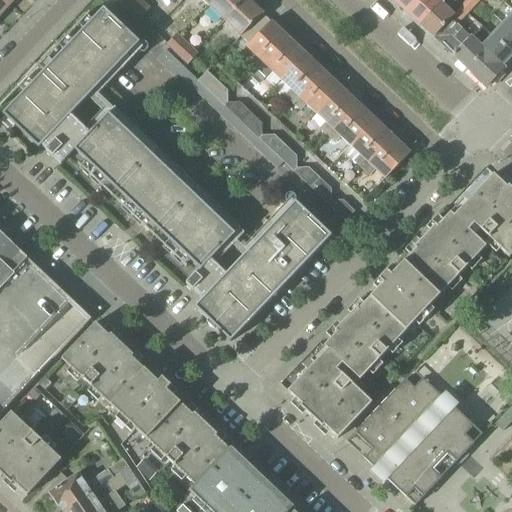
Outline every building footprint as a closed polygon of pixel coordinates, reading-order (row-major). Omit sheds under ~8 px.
[(4,0),(0,0),(0,16),(11,5),(4,0)] [(137,0),(125,0),(122,3),(139,20),(148,10),(137,0)] [(214,0),(208,7),(223,21),(243,0),(214,0)] [(243,0),(223,21),(240,37),(261,15),(262,15),(246,0),(243,0)] [(396,0),(394,2),(407,14),(420,0),(396,0)] [(420,0),(407,14),(419,25),(442,0),(420,0)] [(432,37),(449,19),(452,16),(447,11),(456,0),(442,0),(419,25),(432,37)] [(477,0),(466,0),(460,7),(467,14),(479,1),(477,0)] [(467,14),(460,7),(452,16),(449,19),(456,26),(467,14)] [(2,116),(38,150),(139,44),(103,10),(2,116)] [(511,14),(503,24),(511,32),(511,14)] [(240,37),(248,46),(270,23),(261,15),(240,37)] [(449,19),(432,37),(479,82),(478,83),(479,83),(482,80),(489,87),(489,86),(489,85),(502,71),(503,71),(504,70),(502,68),(470,39),(456,26),(449,19)] [(250,65),(257,72),(288,39),(270,23),(248,46),(246,49),(256,59),(250,65)] [(511,32),(503,24),(491,36),(511,55),(511,32)] [(471,39),(470,39),(502,68),(511,57),(511,55),(491,36),(482,28),(472,39),(471,39)] [(169,48),(184,62),(193,52),(178,38),(169,48)] [(271,73),(280,82),(305,56),(288,39),(257,72),(265,79),(271,73)] [(277,170),(283,163),(276,156),(258,140),(241,124),(224,107),(206,90),(197,82),(165,51),(156,61),(175,79),(177,76),(277,170)] [(193,52),(184,62),(187,65),(196,56),(193,52)] [(284,98),(292,105),(323,72),(305,56),(280,82),(290,91),(284,98)] [(305,105),(315,115),(340,88),(323,72),(292,105),(299,112),(305,105)] [(206,73),(197,82),(206,90),(215,81),(206,73)] [(227,92),(215,81),(206,90),(224,107),(227,104),(227,92)] [(319,130),(327,138),(357,105),(340,88),(315,115),(325,124),(319,130)] [(239,104),(227,104),(224,107),(241,124),(250,114),(239,104)] [(340,138),(350,147),(374,121),(357,105),(327,138),(334,144),(340,138)] [(69,127),(55,142),(45,152),(53,158),(60,166),(74,152),(199,271),(185,285),(192,292),(198,286),(207,295),(194,309),(230,343),(331,238),(295,203),(290,208),(286,204),(270,221),(269,221),(252,240),(251,240),(250,241),(239,230),(240,229),(240,228),(239,228),(219,209),(219,208),(218,208),(198,189),(197,189),(197,188),(177,169),(176,169),(157,150),(157,149),(156,149),(136,130),(136,129),(135,129),(115,110),(115,109),(114,109),(113,110),(114,110),(108,115),(83,140),(69,127)] [(241,124),(258,140),(262,137),(261,125),(250,114),(241,124)] [(353,163),(361,170),(392,137),(374,121),(350,147),(359,156),(353,163)] [(258,140),(276,156),(285,147),(273,136),(262,137),(258,140)] [(392,137),(361,170),(368,177),(374,170),(385,180),(410,154),(392,137)] [(283,163),(293,173),(296,170),(296,158),(285,147),(276,156),(283,163)] [(293,173),(310,189),(319,180),(308,169),(296,170),(293,173)] [(493,175),(453,217),(473,236),(479,230),(509,259),(511,255),(511,190),(508,187),(506,188),(493,175)] [(310,189),(327,205),(330,202),(330,190),(319,180),(310,189)] [(330,202),(327,205),(345,222),(354,213),(342,201),(330,202)] [(323,347),(326,351),(341,365),(359,382),(486,248),(473,236),(453,217),(450,214),(437,227),(435,226),(413,249),(415,250),(390,276),(386,272),(378,281),(382,285),(357,311),(356,309),(334,332),(336,334),(323,347)] [(0,416),(34,381),(15,363),(72,302),(0,234),(0,416)] [(61,360),(109,406),(143,370),(131,358),(133,357),(110,335),(108,337),(95,324),(61,360)] [(341,365),(326,351),(287,392),(301,405),(299,407),(322,429),(323,427),(337,440),(371,404),(336,371),(341,365)] [(109,406),(146,441),(180,405),(166,392),(170,387),(161,379),(157,383),(143,370),(109,406)] [(51,385),(44,378),(37,385),(44,392),(51,385)] [(354,434),(355,435),(371,450),(363,459),(414,507),(440,480),(431,471),(447,455),(455,464),(473,445),(464,437),(473,428),(422,380),(414,388),(405,380),(354,434)] [(27,396),(28,396),(34,402),(41,395),(34,389),(27,396)] [(72,392),(59,405),(66,412),(79,399),(72,392)] [(146,441),(194,487),(228,451),(215,438),(217,436),(194,415),(192,416),(180,405),(146,441)] [(511,406),(494,425),(502,432),(511,421),(511,406)] [(56,409),(55,410),(43,423),(50,429),(63,416),(56,409)] [(13,484),(26,496),(27,497),(61,461),(11,414),(0,424),(0,475),(11,486),(13,484)] [(189,493),(209,511),(230,511),(262,479),(241,460),(230,449),(228,451),(194,487),(195,487),(189,493)] [(144,460),(135,471),(149,482),(158,472),(144,460)] [(58,508),(61,511),(67,511),(92,495),(97,492),(96,491),(113,480),(113,479),(119,475),(128,469),(122,461),(85,486),(77,474),(48,494),(58,508)] [(262,479),(230,511),(289,511),(293,509),(262,479)] [(145,495),(139,486),(127,495),(130,499),(139,500),(145,495)] [(67,511),(101,511),(119,500),(114,493),(103,501),(104,502),(99,506),(92,495),(67,511)] [(119,500),(101,511),(115,511),(123,507),(119,500)] [(154,502),(143,509),(145,511),(155,511),(159,510),(154,502)]
